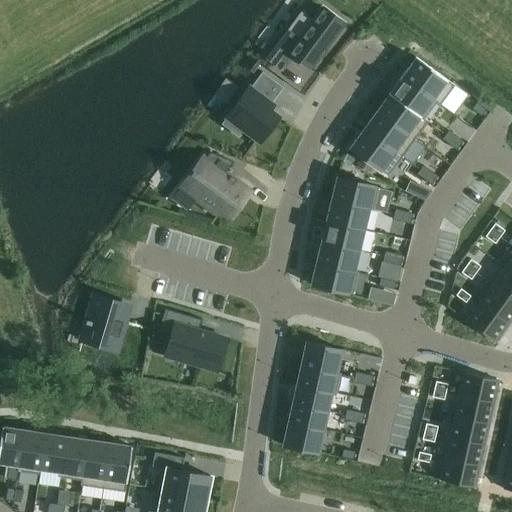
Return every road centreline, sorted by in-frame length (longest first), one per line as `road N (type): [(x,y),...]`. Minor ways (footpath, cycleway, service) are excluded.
road 1 (residential): [(273,295),(302,163),(345,86),(380,44)]
road 2 (residential): [(511,359),(484,358),(273,295)]
road 3 (residential): [(247,499),(273,295)]
